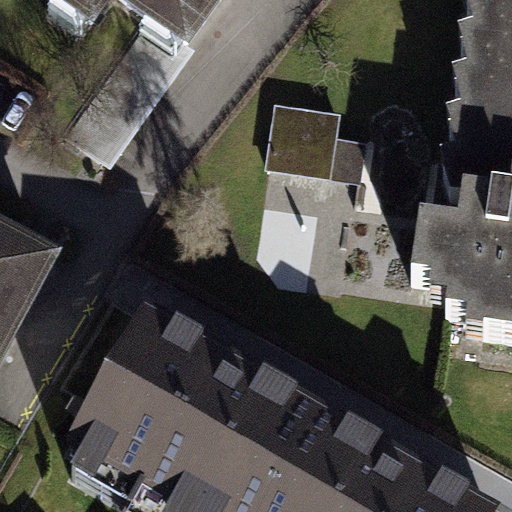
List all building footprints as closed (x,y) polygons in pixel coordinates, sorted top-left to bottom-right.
[(37,0),(89,37),(110,7),(184,60),(226,0),(37,0)] [(511,0),(466,0),(475,34),(459,38),(469,75),(453,79),(463,117),(448,121),(457,158),(441,162),(452,206),(461,204),(456,232),(419,227),(410,286),(432,289),(430,306),(445,309),(443,322),(467,325),(464,340),(511,347),(511,0)] [(273,110),(264,176),(361,190),(367,148),(337,144),(341,120),(273,110)] [(0,370),(57,265),(0,234),(0,370)] [(71,480),(125,511),(268,511),(324,418),(147,314),(64,456),(80,466),(71,480)] [(485,511),(324,418),(268,511),(485,511)]
